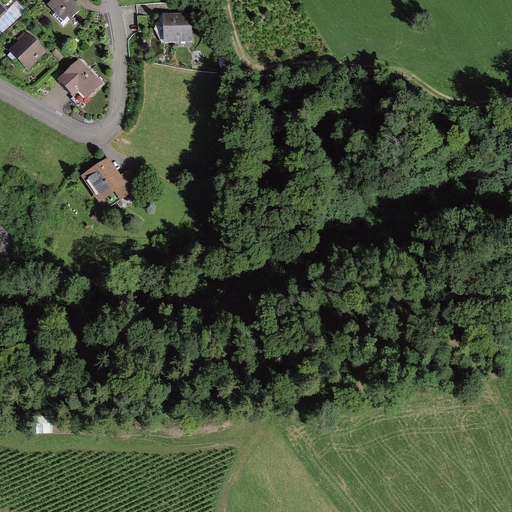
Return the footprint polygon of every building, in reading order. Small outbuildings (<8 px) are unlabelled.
[(5,0),(4,2),(1,0),(0,0),(0,32),(9,41),(34,16),(17,0),(5,0)] [(53,0),(48,6),(67,25),(81,11),(75,6),(80,0),(53,0)] [(197,15),(166,18),(168,50),(199,48),(197,15)] [(34,37),(15,58),(37,79),(56,58),(34,37)] [(79,60),(57,82),(73,98),(79,92),(87,100),(103,84),(79,60)] [(121,178),(107,159),(85,173),(106,213),(131,200),(134,183),(128,171),(121,178)]
